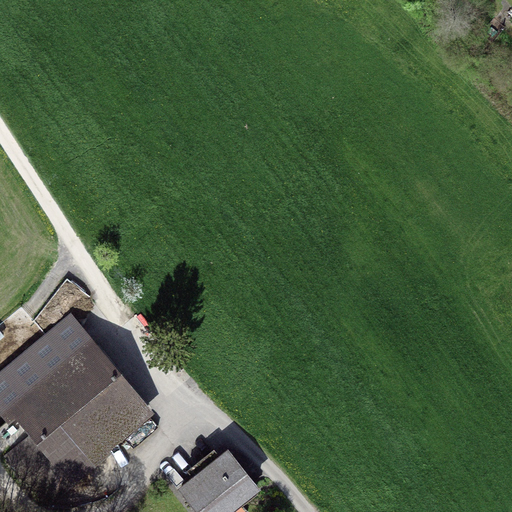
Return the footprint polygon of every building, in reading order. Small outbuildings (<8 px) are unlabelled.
[(511,0),(477,0),(494,18),(511,0)] [(511,23),(502,33),(503,35),(511,45),(511,23)] [(36,355),(38,359),(41,361),(44,362),(48,361),(50,360),(52,357),(53,354),(53,350),(51,347),(48,345),(45,344),(42,345),(39,346),(37,349),(36,353),(36,355)] [(145,412),(93,350),(9,420),(25,439),(32,433),(61,468),(97,437),(105,446),(145,412)] [(31,375),(34,373),(37,370),(37,367),(37,364),(35,360),(33,358),(29,357),(25,358),(22,360),(20,364),(20,367),(21,370),(22,372),(25,374),(28,375),(31,375)] [(196,511),(224,511),(254,488),(226,453),(179,490),(196,511)]
